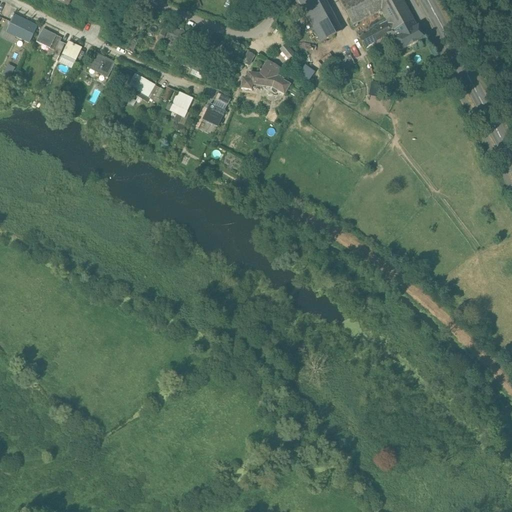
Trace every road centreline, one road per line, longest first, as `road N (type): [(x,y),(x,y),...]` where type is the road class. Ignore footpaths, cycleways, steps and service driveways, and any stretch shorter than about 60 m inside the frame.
road 1 (secondary): [(511,158),(428,0)]
road 2 (unclassified): [(134,0),(243,40),(263,33),(282,0)]
